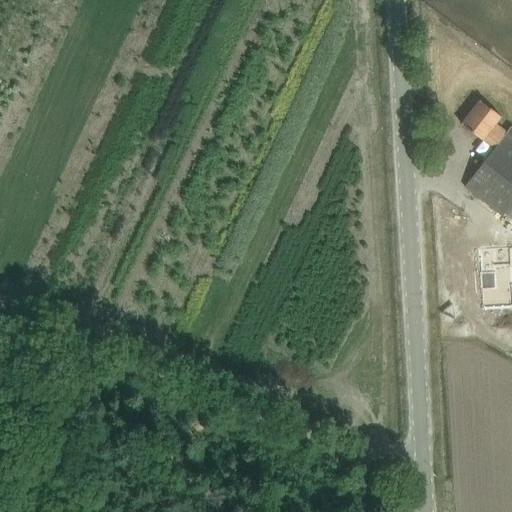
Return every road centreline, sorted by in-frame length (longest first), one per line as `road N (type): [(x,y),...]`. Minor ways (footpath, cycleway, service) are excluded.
road 1 (unclassified): [(422,479),(398,0)]
road 2 (unclassified): [(422,479),(109,370),(0,342)]
